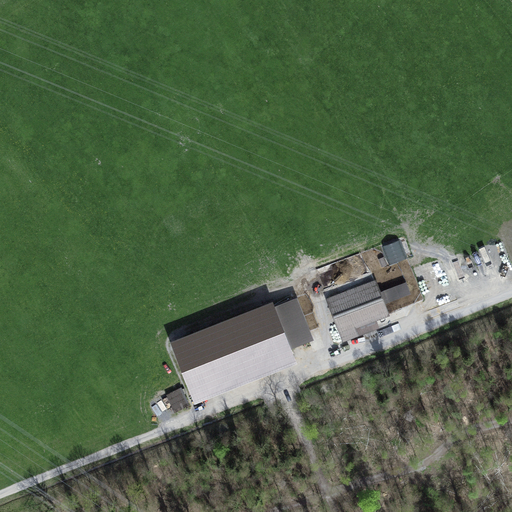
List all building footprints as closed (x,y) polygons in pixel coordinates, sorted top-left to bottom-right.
[(387,241),(393,260),(409,255),(403,236),(387,241)] [(379,327),(376,319),(388,314),(384,304),(379,292),(375,282),(328,300),(344,341),(358,335),(355,327),(359,325),(362,334),(379,327)] [(384,304),(411,294),(406,282),(379,292),(384,304)] [(291,299),(273,306),(289,349),(308,341),(291,299)] [(194,394),(292,355),(289,349),(273,306),(175,345),(194,394)] [(167,395),(175,411),(186,405),(179,389),(167,395)]
